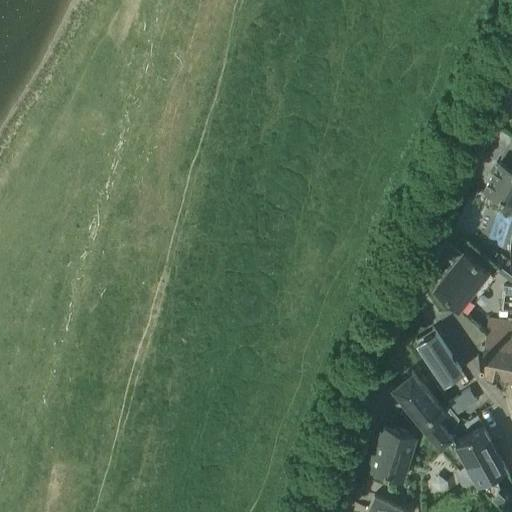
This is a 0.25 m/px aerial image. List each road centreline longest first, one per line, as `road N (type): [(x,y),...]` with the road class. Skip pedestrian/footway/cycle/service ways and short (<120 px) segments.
road 1 (unclassified): [(332,511),(360,410),(414,284)]
road 2 (unclassified): [(414,284),(511,74)]
road 3 (residential): [(511,456),(499,408),(414,284)]
